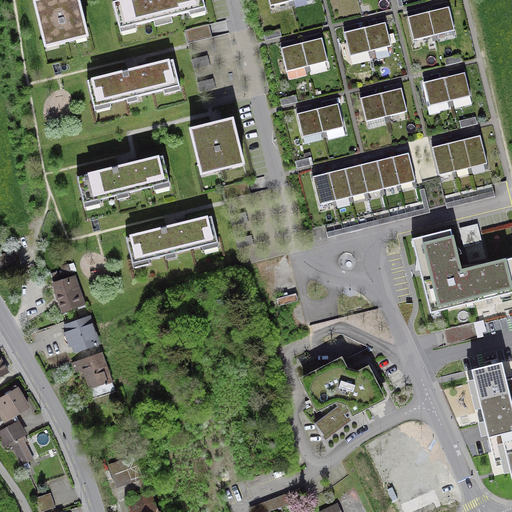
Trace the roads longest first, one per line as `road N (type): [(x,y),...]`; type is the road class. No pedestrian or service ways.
road 1 (residential): [(234,0),(298,254),(316,270),(366,284)]
road 2 (residential): [(478,511),(388,304),(366,284)]
road 3 (primary): [(96,511),(80,461),(0,316)]
